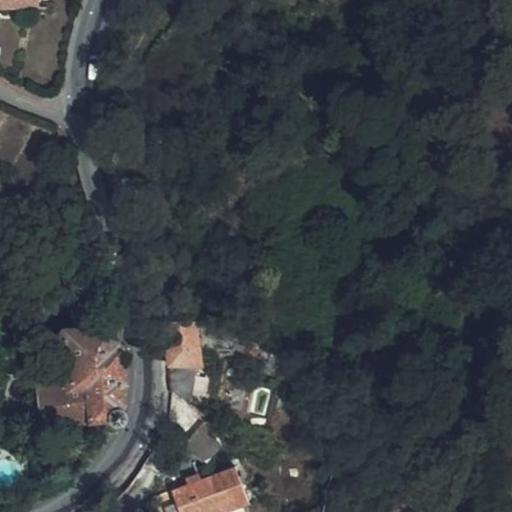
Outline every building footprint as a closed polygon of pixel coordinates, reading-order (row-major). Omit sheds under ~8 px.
[(20,0),(0,1),(0,15),(44,14),(43,0),(20,0)] [(356,101),(356,77),(337,78),(337,89),(338,102),(356,101)] [(200,352),(237,352),(233,327),(200,323),(165,323),(171,361),(174,368),(203,369),(200,352)] [(126,383),(122,350),(117,350),(116,333),(110,329),(69,334),(66,339),(71,387),(42,391),(47,429),(119,418),(118,408),(122,407),(124,406),(123,383),(126,383)] [(218,511),(242,503),(247,500),(232,463),(168,487),(176,511),(218,511)] [(176,511),(168,487),(149,494),(150,511),(176,511)] [(244,511),(242,503),(218,511),(244,511)]
